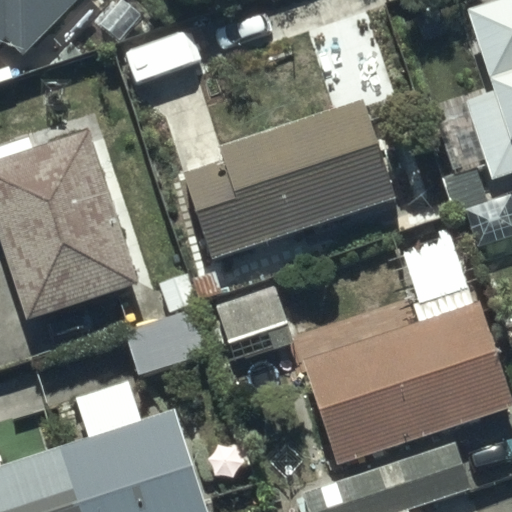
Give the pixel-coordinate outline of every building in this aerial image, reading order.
[(0,0),(0,43),(6,38),(25,57),(81,0),(0,0)] [(511,149),(511,4),(460,22),(503,153),(511,149)] [(392,208),(357,112),(216,164),(221,176),(179,191),(210,274),(392,208)] [(0,247),(33,334),(139,297),(92,148),(0,176),(0,247)] [(275,273),(207,296),(224,351),(260,340),(265,354),(297,344),(275,273)] [(471,311),(296,371),(332,476),(507,415),(471,311)] [(196,318),(121,342),(137,391),(212,367),(196,318)] [(0,511),(207,511),(174,409),(0,464),(0,511)] [(302,511),(406,511),(407,511),(466,494),(451,449),(299,500),(302,511)]
